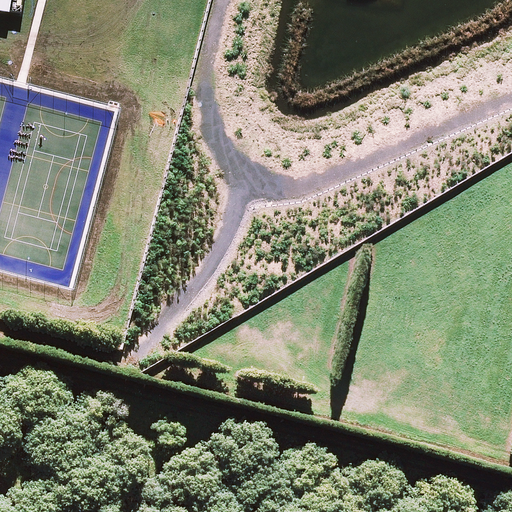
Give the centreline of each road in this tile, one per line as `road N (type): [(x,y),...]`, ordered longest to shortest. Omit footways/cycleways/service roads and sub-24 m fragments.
road 1 (track): [(511,467),(0,332)]
road 2 (track): [(122,364),(218,254),(237,195),(233,169),(213,137),(210,71),(227,0)]
road 3 (track): [(511,101),(318,186),(279,191)]
